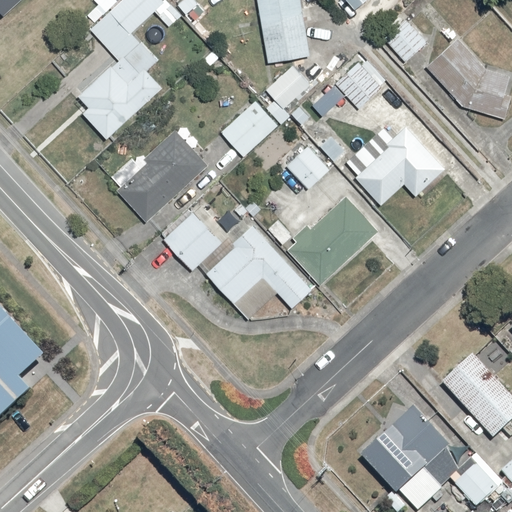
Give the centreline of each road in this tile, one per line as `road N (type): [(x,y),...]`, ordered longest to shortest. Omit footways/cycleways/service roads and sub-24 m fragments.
road 1 (residential): [(240,465),(511,213)]
road 2 (residential): [(136,380),(138,343),(124,313),(0,181)]
road 3 (unclassified): [(2,511),(136,380)]
road 4 (residential): [(240,465),(174,395),(136,380)]
